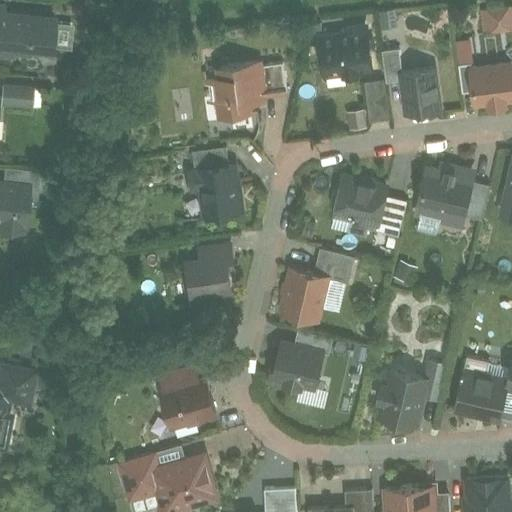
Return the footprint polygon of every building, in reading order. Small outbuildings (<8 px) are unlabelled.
[(511,1),(478,4),(479,29),(511,26),(511,1)] [(47,52),(50,15),(1,12),(1,5),(0,4),(0,55),(6,56),(6,52),(22,53),(22,50),(47,52)] [(394,31),(391,9),(374,11),(377,33),(394,31)] [(314,32),(320,78),(369,71),(365,41),(369,41),(366,20),(342,23),(343,29),(314,32)] [(455,42),(457,52),(468,51),(466,41),(455,42)] [(381,82),(395,80),(393,70),(398,70),(395,48),(377,50),(381,82)] [(511,59),(464,66),(470,106),(483,104),(484,107),(503,104),(503,101),(511,99),(511,59)] [(258,66),(257,62),(210,69),(211,75),(200,77),(204,101),(210,100),(213,120),(248,115),(246,106),(263,104),(263,98),(283,95),(278,63),(258,66)] [(398,70),(393,70),(395,80),(399,113),(416,110),(417,115),(438,112),(437,105),(440,104),(434,64),(398,70)] [(377,74),(358,77),(365,117),(384,114),(377,74)] [(0,81),(0,101),(28,102),(28,82),(0,81)] [(360,110),(342,113),(345,131),(363,128),(360,110)] [(187,150),(189,171),(224,166),(222,146),(187,150)] [(511,154),(510,153),(495,215),(511,218),(511,154)] [(469,182),(472,167),(436,159),(434,167),(421,164),(409,217),(458,228),(461,217),(469,182)] [(240,213),(234,165),(224,166),(189,171),(181,172),(184,193),(192,192),(196,219),(240,213)] [(0,180),(24,182),(23,195),(31,196),(33,172),(0,168),(0,180)] [(384,183),(337,173),(328,216),(371,226),(375,227),(381,195),(384,183)] [(0,180),(0,228),(17,230),(18,223),(21,224),(23,195),(24,182),(0,180)] [(485,186),(469,182),(461,217),(477,221),(485,186)] [(403,200),(381,195),(375,227),(371,226),(370,233),(394,238),(403,200)] [(175,261),(182,301),(227,294),(224,275),(233,273),(228,242),(192,248),(193,258),(175,261)] [(313,250),(308,274),(341,281),(345,282),(350,257),(313,250)] [(413,266),(395,261),(389,281),(407,286),(413,266)] [(308,274),(284,269),(274,313),(318,322),(321,309),(334,312),(341,281),(308,274)] [(298,332),(296,346),(326,352),(331,353),(334,339),(298,332)] [(296,346),(284,343),(276,382),(318,391),(326,352),(296,346)] [(505,376),(501,396),(511,398),(511,352),(509,352),(505,376)] [(0,399),(24,404),(31,366),(0,359),(0,399)] [(154,390),(166,429),(212,416),(201,377),(195,378),(190,364),(155,374),(159,389),(154,390)] [(457,367),(449,411),(496,420),(501,396),(505,376),(489,373),(490,368),(473,365),(472,370),(457,367)] [(428,378),(388,369),(377,419),(418,428),(428,378)] [(123,498),(151,489),(145,467),(156,464),(152,450),(112,462),(123,498)] [(156,464),(145,467),(151,489),(157,511),(167,511),(216,498),(202,451),(156,464)] [(506,476),(460,478),(461,496),(458,496),(458,511),(509,511),(510,509),(507,509),(506,476)] [(430,484),(375,487),(376,511),(432,511),(431,492),(430,484)] [(264,490),(265,511),(295,511),(294,488),(264,490)] [(351,504),(351,511),(368,511),(367,489),(340,491),(341,505),(351,504)] [(431,492),(432,511),(444,511),(443,491),(431,492)]
